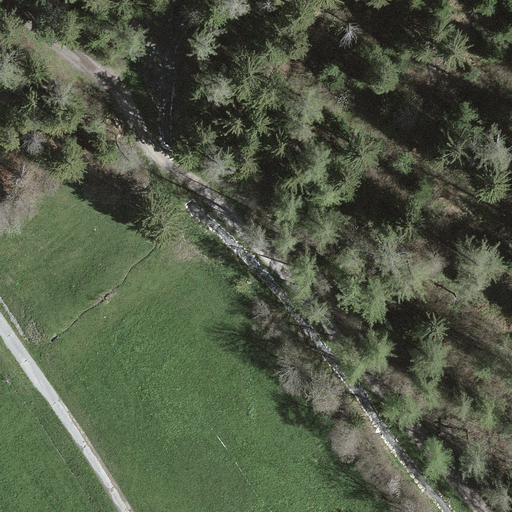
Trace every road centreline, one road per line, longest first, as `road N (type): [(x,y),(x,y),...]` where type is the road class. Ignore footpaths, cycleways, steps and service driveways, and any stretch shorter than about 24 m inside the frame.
road 1 (track): [(474,511),(307,300),(168,171),(122,94),(22,0)]
road 2 (unclassified): [(127,511),(0,322)]
